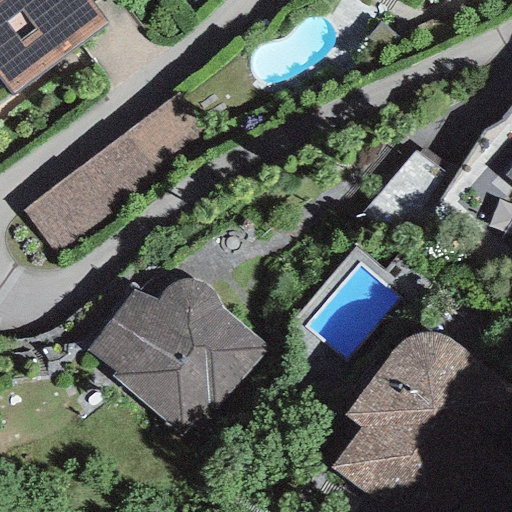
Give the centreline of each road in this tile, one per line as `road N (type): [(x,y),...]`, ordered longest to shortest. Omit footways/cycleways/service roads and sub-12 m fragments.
road 1 (residential): [(0,291),(60,288),(186,190),(254,151),(511,29)]
road 2 (residential): [(243,0),(0,198)]
